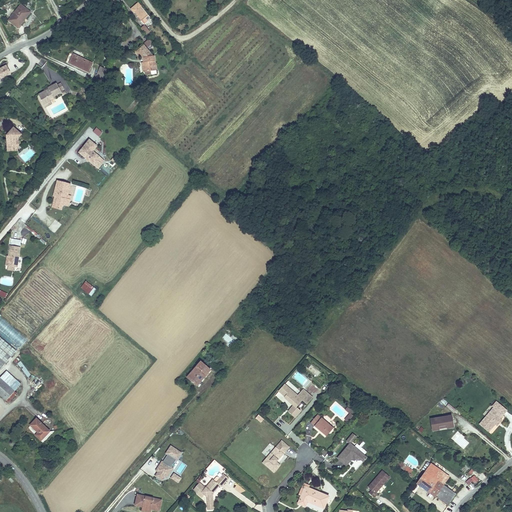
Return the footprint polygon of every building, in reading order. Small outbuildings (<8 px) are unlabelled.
[(134,15),(144,26),(148,22),(136,7),(129,12),(132,16),(134,15)] [(16,32),(30,16),(20,9),(7,25),(16,32)] [(142,28),(144,26),(134,15),(132,16),(142,28)] [(143,29),(139,32),(144,37),(147,34),(143,29)] [(144,53),(152,47),(147,41),(139,48),(144,53)] [(149,59),(144,53),(139,48),(132,54),(138,61),(143,61),(143,65),(141,66),(142,74),(155,72),(152,59),(149,59)] [(92,66),(73,56),(68,65),(87,75),(92,66)] [(0,68),(0,81),(12,76),(6,65),(0,68)] [(104,73),(98,69),(93,78),(99,81),(104,73)] [(60,91),(67,97),(69,94),(64,88),(60,91)] [(67,98),(67,97),(60,91),(59,90),(52,96),(54,98),(51,101),(46,107),(54,115),(59,110),(58,108),(61,105),(67,98)] [(95,128),(93,133),(100,137),(103,132),(95,128)] [(8,140),(5,140),(6,152),(13,151),(13,145),(15,142),(20,137),(12,129),(5,136),(5,137),(7,137),(8,140)] [(92,160),(93,158),(90,155),(94,151),(86,145),(76,157),(83,163),(85,162),(88,164),(87,166),(95,173),(100,168),(100,167),(92,160)] [(102,166),(93,158),(92,160),(100,167),(100,168),(102,166)] [(64,203),(68,189),(56,186),(51,201),(53,202),(56,203),(53,212),(61,214),(62,210),(68,211),(70,205),(64,203)] [(6,262),(4,271),(13,272),(17,253),(7,252),(6,262)] [(92,297),(97,289),(84,281),(80,289),(92,297)] [(0,330),(21,347),(28,339),(0,316),(0,330)] [(226,333),(222,338),(231,346),(235,341),(226,333)] [(0,359),(1,360),(11,348),(0,338),(0,359)] [(11,348),(1,360),(5,364),(15,351),(11,348)] [(200,362),(186,377),(194,385),(209,370),(200,362)] [(0,379),(12,390),(18,383),(19,383),(5,371),(0,377),(0,379)] [(12,390),(0,379),(0,397),(6,403),(15,393),(12,390)] [(296,399),(301,394),(288,382),(285,386),(292,392),(290,393),(296,399)] [(293,408),(290,411),(288,414),(295,419),(300,413),(296,409),(302,402),(307,405),(312,399),(304,391),(301,394),(296,399),(290,393),(292,392),(285,386),(279,393),(285,399),(284,400),(293,408)] [(275,398),(290,411),(293,408),(284,400),(285,399),(279,393),(275,398)] [(487,418),(480,426),(489,433),(495,426),(496,427),(498,427),(501,423),(501,422),(500,421),(503,417),(501,415),(505,410),(497,403),(493,408),(494,409),(487,418)] [(449,404),(447,406),(454,412),(456,410),(449,404)] [(255,418),(261,423),(264,419),(258,415),(255,418)] [(334,430),(318,416),(311,424),(327,438),(334,430)] [(49,430),(36,418),(30,425),(37,431),(34,434),(40,439),(49,430)] [(452,418),(433,421),(434,427),(439,426),(448,425),(453,424),(452,418)] [(352,436),(347,443),(350,445),(355,439),(352,436)] [(276,460),(278,462),(289,449),(282,442),(262,465),(272,474),(279,466),(276,464),(275,462),(276,460)] [(261,452),(266,457),(275,448),(270,443),(261,452)] [(366,460),(350,446),(338,459),(346,467),(351,461),(352,462),(354,462),(356,460),(358,462),(361,461),(363,463),(366,460)] [(165,479),(169,473),(168,472),(170,469),(169,469),(174,461),(175,462),(180,455),(170,448),(165,456),(166,457),(161,464),(162,465),(161,467),(159,466),(155,472),(157,473),(163,477),(165,479)] [(418,469),(400,455),(395,461),(413,475),(418,469)] [(438,471),(432,467),(429,467),(417,483),(416,484),(442,504),(447,508),(456,496),(444,486),(433,478),(438,471)] [(383,471),(369,488),(372,491),(370,494),(375,499),(378,495),(376,494),(390,478),(383,471)] [(160,482),(163,477),(157,473),(154,477),(160,482)] [(177,484),(179,480),(173,475),(170,479),(177,484)] [(473,481),(475,484),(479,481),(474,475),(465,482),(468,485),(473,481)] [(213,493),(214,493),(219,488),(220,490),(225,483),(220,479),(215,485),(211,482),(204,489),(201,487),(197,492),(205,499),(206,511),(213,511),(211,496),(210,495),(213,493)] [(328,499),(308,491),(306,495),(302,494),(298,506),(305,509),(307,504),(324,510),(328,499)] [(156,511),(157,511),(160,501),(136,496),(134,507),(141,509),(150,510),(156,511)]
